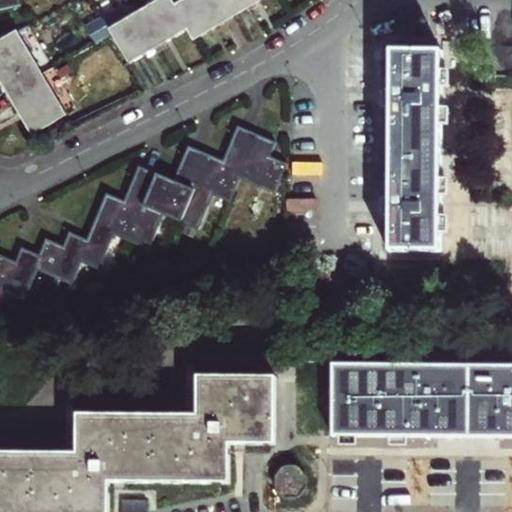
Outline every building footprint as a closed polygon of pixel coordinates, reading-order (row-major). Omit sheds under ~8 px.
[(0,0),(0,9),(4,9),(20,5),(18,0),(0,0)] [(158,47),(187,30),(173,7),(168,0),(159,0),(138,13),(158,47)] [(193,41),(235,16),(225,0),(184,0),(173,7),(187,30),(193,41)] [(225,0),(235,16),(262,0),(225,0)] [(130,64),(158,47),(138,13),(109,30),(130,64)] [(32,27),(19,35),(42,74),(54,66),(32,27)] [(0,81),(7,94),(42,74),(19,35),(17,31),(0,41),(0,81)] [(439,90),(440,52),(390,51),(390,90),(384,90),(384,96),(384,102),(390,102),(389,198),(383,198),(383,204),(383,210),(389,210),(388,251),(438,251),(438,233),(439,179),(439,130),(439,90)] [(32,137),(67,116),(42,74),(7,94),(32,137)] [(223,162),(207,155),(179,222),(197,230),(212,195),(228,202),(238,178),(256,135),(238,127),(223,162)] [(256,135),(238,178),(273,192),(285,164),(269,157),(275,143),(256,135)] [(174,183),(158,176),(129,243),(148,250),(162,215),(179,222),(207,155),(189,148),(174,183)] [(108,196),(88,242),(80,263),(98,271),(113,236),(129,243),(158,176),(139,168),(124,203),(108,196)] [(35,270),(70,285),(80,263),(88,242),(70,235),(64,249),(47,242),(41,258),(35,270)] [(0,290),(23,300),(35,270),(41,258),(22,250),(16,264),(0,256),(0,290)] [(498,438),(511,438),(511,366),(509,366),(498,366),(498,373),(435,372),(435,366),(331,365),(331,437),(435,438),(435,431),(498,431),(498,438)] [(0,511),(107,511),(108,482),(122,482),(228,483),(228,444),(244,444),(273,445),(274,441),(274,379),(198,378),(197,417),(77,416),(77,455),(0,454),(0,511)] [(305,489),(306,482),(297,470),(282,469),(273,481),(273,487),(280,500),(295,501),(305,489)]
